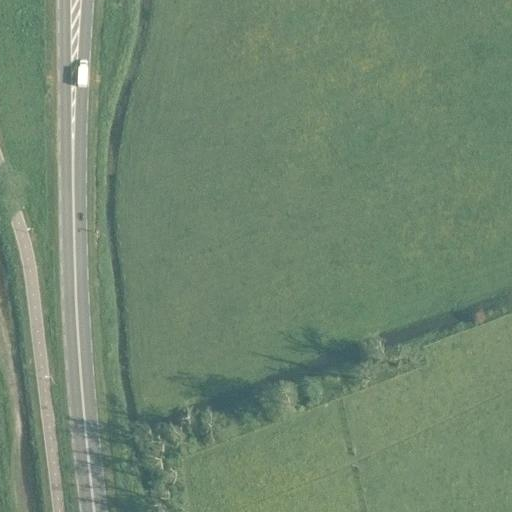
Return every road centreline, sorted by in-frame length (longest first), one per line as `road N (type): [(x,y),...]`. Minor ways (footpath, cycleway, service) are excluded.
road 1 (primary): [(94,511),(71,138)]
road 2 (primary): [(71,138),(85,0)]
road 3 (primary): [(65,0),(71,138)]
